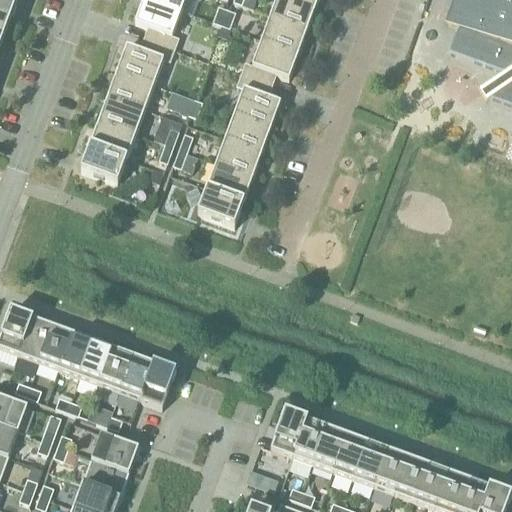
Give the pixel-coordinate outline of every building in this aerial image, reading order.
[(181,16),(186,0),(144,0),(144,3),(181,16)] [(241,11),(245,0),(235,0),(233,7),(241,11)] [(307,35),(316,10),(289,0),(277,0),(270,21),(307,35)] [(289,0),(316,10),(319,0),(289,0)] [(511,0),(459,0),(449,27),(458,30),(448,57),(506,78),(511,75),(511,77),(511,84),(488,102),(511,110),(511,0)] [(0,22),(9,26),(16,7),(0,1),(0,22)] [(172,41),(181,16),(144,3),(134,28),(147,33),(143,44),(174,56),(179,44),(172,41)] [(221,31),(227,15),(218,12),(212,28),(221,31)] [(227,15),(221,31),(229,34),(235,18),(227,15)] [(298,59),(307,35),(270,21),(261,46),(298,59)] [(0,43),(3,44),(9,26),(0,22),(0,43)] [(170,67),(174,56),(143,44),(139,56),(126,51),(117,76),(154,90),(163,65),(170,67)] [(288,85),(298,59),(261,46),(251,71),(245,68),(240,80),(271,92),(276,80),(288,85)] [(145,115),(154,90),(117,76),(108,101),(145,115)] [(267,103),(271,92),(240,80),(236,92),(243,94),(234,120),(271,133),(280,108),(267,103)] [(391,86),(382,124),(461,144),(471,105),(391,86)] [(135,140),(145,115),(108,101),(98,126),(135,140)] [(188,121),(194,105),(185,102),(179,118),(188,121)] [(194,105),(188,121),(196,124),(202,108),(194,105)] [(262,158),(271,133),(234,120),(225,144),(262,158)] [(126,164),(135,140),(98,126),(89,151),(126,164)] [(164,150),(173,153),(179,137),(170,134),(164,150)] [(178,155),(187,158),(193,143),(184,139),(178,155)] [(252,183),(262,158),(225,144),(215,169),(252,183)] [(167,169),(173,153),(164,150),(158,166),(167,169)] [(117,190),(126,164),(89,151),(80,176),(117,190)] [(181,175),(187,158),(178,155),(172,171),(181,175)] [(243,207),(252,183),(215,169),(206,194),(243,207)] [(160,189),(163,180),(151,176),(148,185),(160,189)] [(234,233),(243,207),(206,194),(197,219),(234,233)] [(0,355),(18,362),(32,324),(10,316),(0,341),(0,355)] [(38,369),(52,331),(32,324),(18,362),(38,369)] [(58,377),(72,339),(52,331),(38,369),(58,377)] [(79,384),(92,346),(72,339),(58,377),(79,384)] [(99,392),(113,354),(92,346),(79,384),(99,392)] [(119,399),(133,361),(113,354),(99,392),(119,399)] [(139,407),(153,369),(133,361),(119,399),(139,407)] [(153,369),(139,407),(162,415),(175,377),(153,369)] [(26,403),(29,393),(18,388),(14,399),(26,403)] [(29,393),(26,403),(37,407),(41,397),(29,393)] [(0,431),(17,438),(27,412),(0,402),(0,431)] [(66,418),(70,408),(59,403),(55,414),(66,418)] [(70,408),(66,418),(77,422),(81,412),(70,408)] [(292,464),(306,425),(284,417),(270,456),(292,464)] [(107,433),(110,422),(99,418),(95,429),(107,433)] [(110,422),(107,433),(118,437),(122,427),(110,422)] [(312,471),(327,433),(306,425),(292,464),(312,471)] [(0,459),(8,462),(17,438),(0,431),(0,459)] [(332,479),(347,440),(327,433),(312,471),(332,479)] [(41,446),(51,450),(55,439),(45,435),(41,446)] [(91,465),(128,479),(138,453),(100,439),(91,465)] [(353,486),(367,448),(347,440),(332,479),(353,486)] [(57,452),(67,456),(71,445),(61,441),(57,452)] [(47,462),(51,450),(41,446),(37,458),(47,462)] [(373,494),(387,455),(367,448),(353,486),(373,494)] [(63,467),(67,456),(57,452),(53,464),(63,467)] [(393,501),(408,462),(387,455),(373,494),(393,501)] [(0,484),(8,462),(0,459),(0,484)] [(414,509),(428,470),(408,462),(393,501),(414,509)] [(119,503),(128,479),(91,465),(81,489),(119,503)] [(421,511),(435,511),(448,477),(428,470),(414,509),(421,511)] [(458,511),(468,485),(448,477),(435,511),(458,511)] [(268,483),(263,495),(274,499),(279,487),(268,483)] [(23,496),(33,500),(37,488),(27,485),(23,496)] [(481,511),(489,492),(468,485),(458,511),(481,511)] [(116,511),(119,503),(81,489),(73,511),(116,511)] [(39,502),(49,506),(53,494),(43,491),(39,502)] [(489,492),(481,511),(506,511),(511,501),(489,492)] [(298,509),(302,498),(291,494),(287,505),(298,509)] [(29,511),(33,500),(23,496),(18,507),(29,511)] [(302,498),(298,509),(307,511),(310,511),(314,502),(302,498)] [(46,511),(49,506),(39,502),(34,511),(46,511)]
